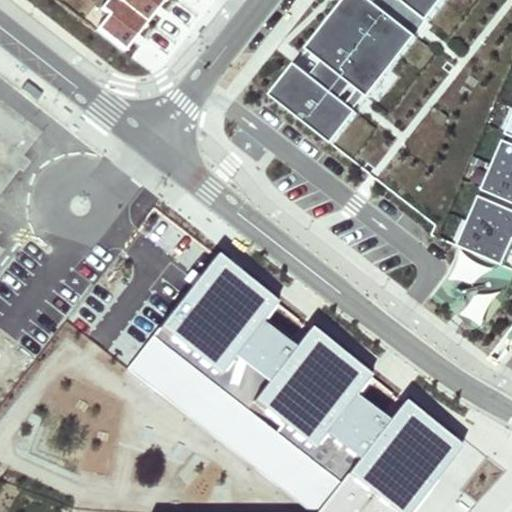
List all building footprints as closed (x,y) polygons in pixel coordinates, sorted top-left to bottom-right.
[(163,0),(119,0),(118,1),(116,0),(106,0),(100,9),(107,15),(96,30),(124,52),(163,0)] [(447,0),(347,0),(271,99),(334,147),(447,0)] [(0,95),(0,254),(9,242),(0,235),(0,195),(1,196),(49,132),(0,95)] [(511,130),(464,248),(511,267),(511,130)] [(214,255),(149,338),(339,485),(315,511),(412,511),(462,448),(402,404),(387,422),(353,397),(369,379),(307,329),(292,348),(261,323),(278,304),(214,255)] [(483,273),(464,307),(491,322),(510,288),(483,273)]
